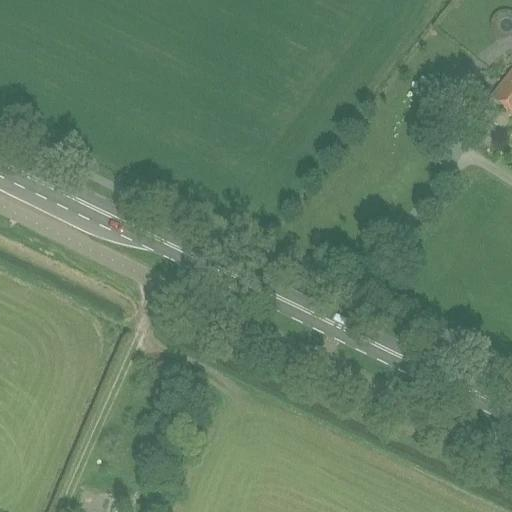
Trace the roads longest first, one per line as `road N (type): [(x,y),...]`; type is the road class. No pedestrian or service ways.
road 1 (unclassified): [(511,457),(0,207)]
road 2 (primary): [(511,412),(0,163)]
